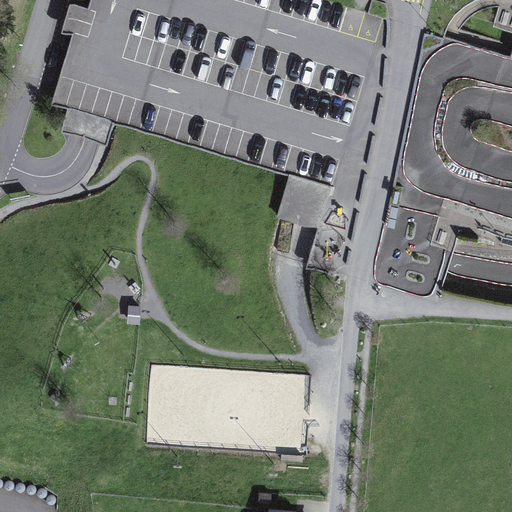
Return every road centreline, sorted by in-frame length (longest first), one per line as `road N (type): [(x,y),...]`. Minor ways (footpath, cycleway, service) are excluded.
road 1 (trunk): [(483,0),(178,511)]
road 2 (residential): [(405,0),(359,301),(340,511)]
road 3 (residential): [(43,0),(0,139)]
road 4 (residential): [(0,167),(62,173),(91,149),(103,117)]
